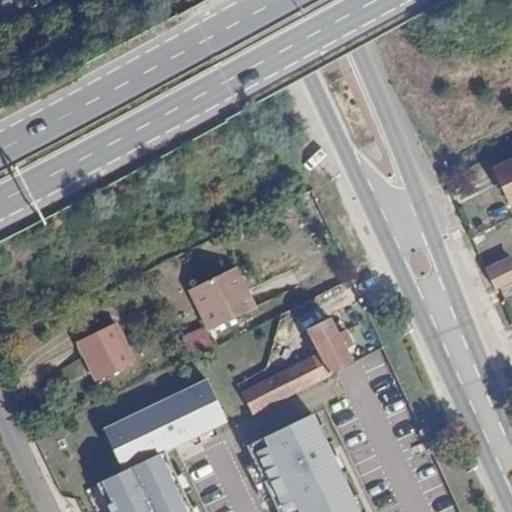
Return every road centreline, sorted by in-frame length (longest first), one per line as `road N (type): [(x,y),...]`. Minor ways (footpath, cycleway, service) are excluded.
road 1 (primary): [(280,0),(511,511)]
road 2 (primary): [(511,428),(377,85),(333,0)]
road 3 (primary): [(0,201),(376,0)]
road 4 (primary): [(279,0),(0,149)]
